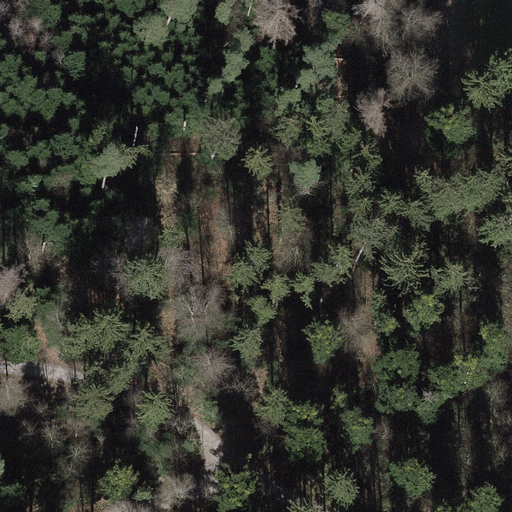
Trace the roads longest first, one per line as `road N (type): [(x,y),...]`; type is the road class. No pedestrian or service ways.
road 1 (track): [(233,462),(175,410),(133,386),(0,365)]
road 2 (track): [(124,511),(196,486),(233,462)]
